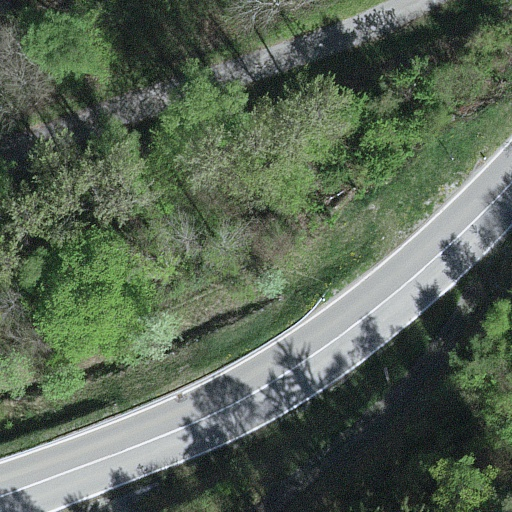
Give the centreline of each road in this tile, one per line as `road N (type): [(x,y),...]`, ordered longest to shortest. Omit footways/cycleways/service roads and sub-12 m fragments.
road 1 (tertiary): [(0,496),(197,422),(267,384),(388,302),(511,186)]
road 2 (track): [(399,0),(359,22),(0,147)]
